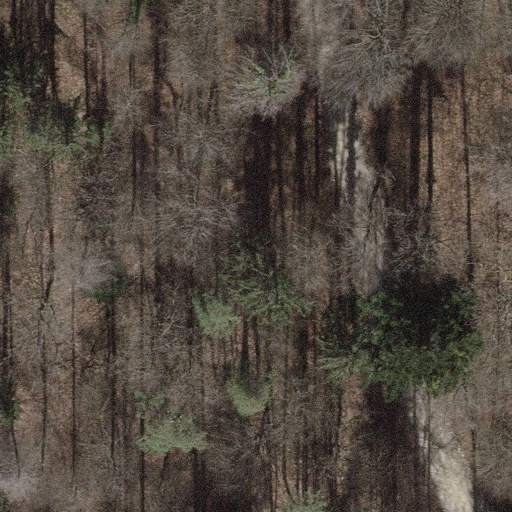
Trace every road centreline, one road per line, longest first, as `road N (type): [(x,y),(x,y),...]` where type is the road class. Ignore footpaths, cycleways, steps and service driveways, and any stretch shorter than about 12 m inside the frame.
road 1 (track): [(421,426),(2,0)]
road 2 (track): [(476,511),(421,426),(337,0)]
